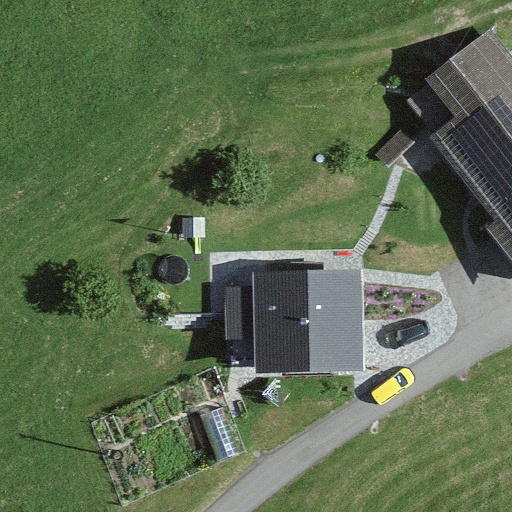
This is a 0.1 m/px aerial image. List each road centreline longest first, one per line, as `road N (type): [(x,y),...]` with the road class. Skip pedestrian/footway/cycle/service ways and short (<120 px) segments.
road 1 (track): [(500,0),(255,55),(141,27),(123,0)]
road 2 (track): [(226,511),(345,411),(511,329)]
